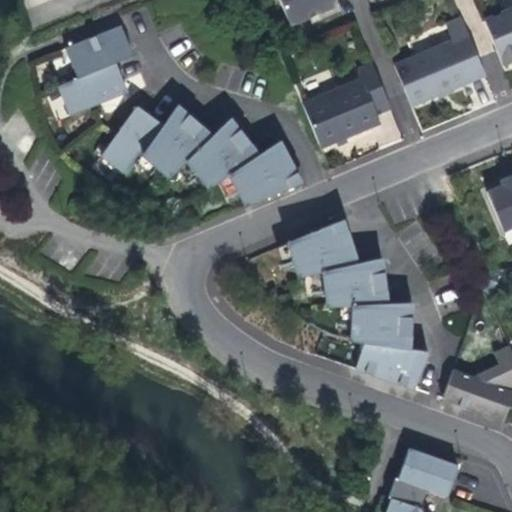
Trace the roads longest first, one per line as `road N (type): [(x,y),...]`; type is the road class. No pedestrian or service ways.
road 1 (residential): [(404,419),(228,342),(183,305),(172,258)]
road 2 (residential): [(343,179),(434,340),(404,419)]
road 3 (residential): [(137,15),(170,73),(211,101),(273,123),(306,152),(325,187)]
road 4 (residential): [(343,179),(511,107)]
road 5 (residential): [(172,258),(325,187)]
road 6 (residential): [(172,258),(45,216)]
road 7 (residential): [(511,474),(480,446),(404,419)]
